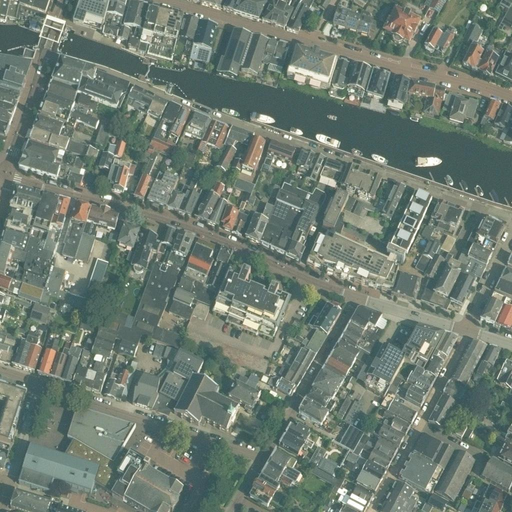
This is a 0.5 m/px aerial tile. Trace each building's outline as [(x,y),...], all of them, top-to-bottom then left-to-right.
[(5,18),(11,0),(0,0),(0,21),(5,22),(5,18)] [(11,0),(5,18),(9,19),(9,21),(15,21),(19,7),(18,7),(19,0),(11,0)] [(45,16),(50,1),(50,0),(19,0),(18,7),(19,7),(45,16)] [(102,33),(105,20),(105,19),(110,0),(80,0),(73,23),(102,33)] [(119,0),(110,0),(105,19),(105,20),(112,22),(111,26),(120,28),(126,2),(119,0)] [(220,11),(223,0),(202,0),(200,5),(220,11)] [(227,0),(222,11),(235,15),(242,0),(227,0)] [(242,0),(235,15),(258,23),(259,21),(262,23),(262,24),(263,24),(272,4),(274,0),(242,0)] [(288,32),(297,15),(287,10),(290,3),(283,0),(274,0),(272,4),(263,24),(284,31),(284,30),(287,30),(287,32),(288,32)] [(297,15),(288,32),(297,35),(313,3),(307,0),(305,0),(305,1),(304,2),(297,15)] [(322,0),(318,8),(324,12),(331,0),(322,0)] [(363,9),(365,6),(356,0),(354,0),(353,3),(363,9)] [(434,0),(429,9),(439,14),(446,0),(434,0)] [(138,51),(140,44),(150,8),(130,3),(126,2),(120,28),(120,29),(130,32),(127,43),(126,45),(128,49),(138,51)] [(420,19),(397,7),(395,12),(394,12),(389,24),(388,24),(384,33),(393,37),(392,39),(393,42),(398,45),(398,44),(401,43),(402,42),(408,44),(412,36),(413,36),(416,31),(415,30),(418,23),(420,19)] [(150,48),(160,11),(150,8),(140,44),(138,51),(145,53),(147,47),(149,48),(150,48)] [(333,26),(345,30),(349,15),(350,11),(342,9),(337,11),(333,26)] [(385,25),(393,13),(385,9),(378,21),(385,25)] [(159,59),(171,14),(160,11),(150,48),(149,48),(147,55),(159,59)] [(373,32),(377,24),(372,22),(367,20),(369,15),(362,13),(360,18),(356,33),(368,36),(370,30),(373,32)] [(172,62),(184,18),(171,14),(159,59),(172,62)] [(356,33),(360,18),(349,15),(345,30),(356,33)] [(193,45),(200,22),(184,18),(172,62),(178,64),(179,60),(180,61),(182,55),(187,56),(191,45),(193,45)] [(511,22),(504,18),(501,23),(507,27),(511,29),(511,22)] [(30,28),(39,31),(41,24),(32,21),(30,28)] [(205,63),(208,61),(217,27),(200,22),(193,45),(190,59),(205,63)] [(501,23),(498,28),(504,32),(507,27),(501,23)] [(117,40),(119,30),(106,26),(103,36),(117,40)] [(477,73),(488,51),(482,48),(480,49),(476,47),(473,46),(475,43),(477,43),(482,33),(479,32),(478,31),(478,29),(478,28),(474,26),(472,26),(471,28),(469,27),(461,42),(469,46),(470,48),(466,49),(465,52),(466,55),(467,56),(462,67),(470,70),(471,70),(472,72),(474,74),(477,73)] [(453,37),(456,32),(450,28),(447,34),(447,33),(444,38),(442,37),(444,33),(435,29),(424,48),(425,51),(425,52),(430,54),(433,53),(434,52),(441,56),(444,55),(454,38),(453,37)] [(130,32),(120,29),(120,30),(119,30),(117,40),(117,41),(127,43),(130,32)] [(236,79),(238,72),(250,37),(250,36),(235,31),(225,61),(221,60),(217,74),(236,79)] [(238,72),(241,73),(256,78),(261,63),(268,42),(252,37),(252,38),(250,37),(238,72)] [(268,65),(270,66),(272,59),(273,60),(277,45),(268,42),(261,63),(262,64),(263,65),(267,66),(268,65)] [(289,48),(277,45),(273,60),(272,59),(270,66),(282,70),(284,63),(289,48)] [(287,79),(309,86),(328,91),(336,62),(318,57),(295,50),(287,79)] [(488,50),(488,51),(477,73),(481,75),(489,79),(501,55),(494,51),(493,53),(488,50)] [(511,84),(511,56),(508,54),(503,63),(500,62),(498,66),(501,68),(497,77),(511,84)] [(0,75),(6,77),(3,87),(22,93),(32,65),(0,59),(0,75)] [(78,89),(86,68),(60,60),(53,81),(78,89)] [(345,91),(348,81),(345,80),(349,66),(337,62),(331,87),(345,91)] [(362,99),(370,72),(354,67),(347,89),(345,95),(362,99)] [(96,72),(86,68),(78,89),(77,93),(98,102),(98,103),(119,111),(125,98),(130,84),(96,72)] [(382,100),(388,82),(389,78),(379,75),(373,73),(366,96),(382,100)] [(410,84),(394,79),(394,80),(395,80),(388,104),(387,104),(403,109),(410,84)] [(95,112),(98,103),(98,102),(77,93),(78,89),(53,81),(48,94),(95,112)] [(443,103),(445,91),(435,89),(411,84),(408,95),(427,99),(424,113),(438,116),(441,102),(443,103)] [(0,92),(20,98),(22,93),(3,87),(0,85),(0,92)] [(132,108),(137,111),(146,93),(134,87),(128,99),(134,103),(132,108)] [(0,105),(15,110),(20,98),(0,92),(0,105)] [(156,98),(146,93),(137,111),(147,116),(150,110),(149,110),(156,98)] [(449,95),(442,112),(451,115),(449,121),(462,125),(464,118),(472,120),(478,103),(469,101),(468,104),(462,103),(464,99),(449,95)] [(96,130),(99,123),(85,117),(88,111),(74,106),(47,96),(43,105),(70,115),(68,118),(76,121),(96,130)] [(159,122),(168,104),(156,98),(149,110),(150,110),(147,116),(159,122)] [(493,123),(500,106),(490,102),(480,125),(485,127),(487,121),(493,123)] [(0,124),(9,128),(15,110),(0,105),(0,124)] [(74,129),(76,121),(68,118),(70,115),(43,105),(39,115),(66,125),(66,127),(74,129)] [(170,105),(162,121),(164,122),(172,126),(180,110),(170,105)] [(494,127),(507,133),(508,131),(511,121),(511,111),(503,107),(494,127)] [(172,126),(169,134),(178,139),(190,114),(180,110),(172,126)] [(202,141),(211,122),(192,114),(184,134),(202,141)] [(52,137),(49,148),(65,153),(82,158),(89,160),(90,159),(97,161),(99,154),(86,149),(86,148),(68,142),(69,140),(71,141),(74,133),(67,131),(62,129),(63,128),(38,119),(33,131),(52,137)] [(162,121),(153,140),(165,145),(167,142),(167,141),(160,138),(163,132),(160,131),(164,122),(162,121)] [(511,121),(508,131),(507,133),(503,142),(506,143),(509,143),(511,143),(511,142),(511,121)] [(219,150),(224,139),(228,129),(211,122),(202,141),(201,143),(198,152),(206,155),(208,149),(205,148),(206,146),(219,150)] [(0,124),(0,136),(5,139),(9,128),(0,124)] [(120,125),(116,135),(119,136),(125,138),(129,128),(120,125)] [(104,148),(110,130),(101,128),(95,145),(104,148)] [(249,147),(254,136),(232,128),(224,145),(228,147),(225,153),(217,168),(225,173),(236,153),(231,150),(235,142),(249,147)] [(49,148),(52,137),(33,131),(29,141),(49,148)] [(125,139),(135,143),(137,138),(127,134),(125,139)] [(140,138),(138,143),(145,146),(147,141),(140,138)] [(153,140),(149,149),(154,151),(159,153),(170,158),(174,149),(166,146),(165,145),(153,140)] [(254,173),(257,165),(265,146),(265,145),(252,140),(241,168),(254,173)] [(290,163),(295,151),(290,149),(272,143),(264,166),(263,166),(261,170),(268,173),(270,168),(274,157),(285,161),(290,163)] [(29,144),(24,155),(54,164),(81,172),(85,162),(29,144)] [(114,162),(108,183),(111,184),(109,190),(109,191),(123,195),(128,175),(133,176),(135,168),(120,164),(125,146),(117,144),(115,150),(116,150),(113,158),(112,161),(114,162)] [(103,156),(99,170),(109,173),(112,161),(113,158),(116,150),(115,150),(109,148),(106,157),(103,156)] [(146,154),(142,163),(147,165),(151,156),(152,156),(154,151),(149,149),(147,154),(146,154)] [(144,173),(134,198),(143,202),(148,191),(150,192),(153,183),(147,180),(156,158),(159,153),(154,151),(152,156),(151,156),(147,165),(144,173)] [(297,173),(306,177),(307,174),(315,156),(305,153),(302,152),(296,166),(299,167),(297,173)] [(239,172),(245,156),(238,153),(232,169),(239,172)] [(80,187),(83,178),(79,177),(81,172),(54,164),(24,155),(19,169),(57,180),(67,184),(68,183),(80,187)] [(192,167),(195,158),(187,155),(184,164),(192,167)] [(315,183),(317,178),(326,159),(315,156),(307,174),(306,177),(306,179),(315,183)] [(338,185),(340,180),(346,167),(327,160),(322,173),(320,178),(338,185)] [(365,178),(361,177),(363,173),(348,168),(341,188),(373,201),(381,181),(366,175),(365,178)] [(159,175),(147,203),(166,210),(173,193),(178,181),(159,175)] [(184,198),(178,214),(190,218),(199,197),(195,195),(192,194),(194,190),(198,182),(192,180),(187,192),(184,198)] [(236,180),(233,189),(240,192),(244,182),(236,180)] [(277,201),(274,209),(267,227),(268,227),(260,246),(270,250),(285,257),(299,264),(305,252),(302,251),(306,242),(306,241),(319,211),(320,212),(326,199),(324,195),(315,190),(312,197),(300,192),(303,183),(297,181),(293,189),(288,187),(289,187),(284,184),(281,191),(280,191),(277,201)] [(397,206),(405,189),(405,188),(396,184),(387,202),(397,206)] [(219,200),(224,188),(217,185),(215,187),(211,196),(207,195),(194,219),(209,225),(219,202),(220,200),(219,200)] [(173,193),(166,210),(178,214),(184,198),(188,189),(184,187),(181,195),(180,194),(179,196),(173,193)] [(277,201),(280,191),(281,190),(274,187),(270,198),(277,201)] [(16,188),(0,241),(0,247),(23,254),(26,255),(30,241),(44,196),(16,188)] [(250,198),(251,196),(248,195),(248,194),(245,193),(239,211),(242,212),(246,203),(248,204),(250,198)] [(425,215),(432,200),(415,193),(408,207),(425,215)] [(348,200),(348,199),(338,194),(323,227),(334,232),(334,231),(348,200)] [(44,196),(30,241),(46,245),(49,235),(59,201),(44,196)] [(350,214),(356,201),(350,198),(344,211),(350,214)] [(218,228),(228,201),(224,199),(222,203),(219,202),(209,225),(218,228)] [(46,245),(44,253),(54,256),(54,254),(62,230),(70,204),(59,201),(49,235),(46,245)] [(359,218),(363,209),(365,205),(359,202),(353,215),(359,218)] [(390,221),(397,206),(387,202),(381,216),(378,214),(377,216),(378,216),(378,215),(390,220),(389,221),(390,221)] [(439,203),(428,227),(439,232),(440,232),(451,208),(439,203)] [(87,264),(95,240),(93,240),(93,239),(84,235),(91,210),(75,205),(63,246),(65,246),(62,256),(87,264)] [(263,215),(263,216),(255,214),(246,239),(260,245),(267,227),(274,209),(267,206),(263,215)] [(93,239),(96,229),(97,226),(114,231),(119,215),(92,207),(91,210),(84,235),(93,239)] [(239,211),(228,207),(221,225),(224,226),(223,230),(232,234),(239,211)] [(419,229),(425,215),(408,207),(402,221),(419,229)] [(451,208),(440,232),(452,237),(463,213),(451,208)] [(241,237),(249,214),(242,212),(239,211),(232,234),(241,237)] [(359,218),(364,220),(367,213),(362,211),(359,218)] [(479,230),(474,241),(478,243),(484,246),(495,223),(492,221),(491,222),(485,219),(484,220),(479,230)] [(412,242),(419,229),(402,221),(396,235),(412,242)] [(495,223),(484,246),(494,251),(505,227),(498,223),(498,224),(495,223)] [(125,227),(119,244),(126,246),(126,248),(132,250),(134,244),(137,245),(138,246),(141,237),(137,235),(139,231),(125,227)] [(426,228),(421,236),(428,242),(428,243),(430,243),(423,257),(429,260),(431,256),(434,258),(434,257),(436,252),(439,254),(440,251),(448,255),(455,241),(447,237),(442,246),(440,245),(439,245),(440,243),(437,242),(430,238),(433,232),(438,235),(439,232),(428,227),(426,228)] [(474,228),(463,251),(470,254),(473,247),(476,248),(478,243),(474,241),(479,230),(474,228)] [(161,244),(158,254),(160,254),(163,255),(164,251),(166,247),(172,249),(177,233),(166,229),(161,244)] [(137,245),(130,266),(134,267),(133,269),(133,271),(135,273),(138,274),(141,274),(142,272),(143,270),(145,271),(152,253),(157,255),(158,254),(161,244),(155,242),(157,237),(152,235),(152,233),(145,231),(144,233),(143,232),(141,237),(138,246),(137,245)] [(167,253),(163,263),(167,265),(167,266),(172,268),(173,264),(178,265),(183,267),(194,239),(177,233),(172,249),(170,254),(167,253)] [(406,255),(412,242),(396,235),(390,247),(393,249),(402,253),(406,255)] [(111,236),(108,243),(114,245),(117,238),(111,236)] [(393,249),(392,253),(388,251),(385,256),(390,258),(388,263),(387,263),(386,265),(372,259),(333,241),(331,245),(318,239),(306,266),(319,272),(326,275),(362,286),(376,290),(376,289),(381,291),(381,292),(387,294),(392,295),(395,284),(397,275),(398,271),(393,268),(394,266),(395,266),(394,266),(396,261),(402,264),(405,259),(400,257),(402,253),(393,249)] [(0,247),(0,275),(31,284),(44,288),(43,289),(43,290),(41,297),(42,298),(40,305),(48,307),(50,300),(66,305),(70,295),(60,292),(65,272),(55,270),(57,257),(57,256),(57,255),(56,255),(56,254),(55,254),(54,254),(54,256),(44,253),(46,245),(30,241),(26,255),(23,254),(0,247)] [(191,316),(192,317),(194,310),(190,309),(192,304),(196,306),(197,304),(203,306),(210,309),(216,294),(202,289),(203,288),(207,278),(213,263),(209,261),(212,254),(215,247),(199,241),(198,241),(196,247),(195,247),(173,302),(169,311),(168,314),(187,322),(187,321),(189,322),(190,319),(191,316)] [(470,254),(468,258),(471,260),(486,267),(491,256),(476,248),(473,247),(470,254)] [(210,279),(207,278),(203,288),(216,293),(232,254),(222,249),(210,279)] [(129,253),(126,262),(131,264),(134,255),(129,253)] [(428,282),(422,301),(428,304),(443,309),(460,274),(463,275),(467,269),(466,269),(463,267),(464,266),(461,265),(451,260),(453,257),(448,255),(444,262),(434,282),(433,284),(428,282)] [(463,275),(462,278),(473,283),(476,278),(480,280),(486,267),(471,260),(468,258),(464,266),(463,267),(466,269),(467,269),(463,275)] [(98,260),(95,267),(105,270),(107,263),(98,260)] [(131,331),(130,333),(140,338),(152,341),(155,333),(154,333),(156,328),(171,290),(173,291),(178,280),(176,279),(179,272),(175,271),(178,265),(173,264),(172,268),(167,266),(156,262),(156,263),(135,321),(131,331)] [(95,267),(93,273),(103,276),(105,270),(95,267)] [(238,277),(237,276),(238,274),(230,270),(212,313),(227,319),(226,323),(257,336),(257,334),(273,341),(289,300),(281,297),(280,299),(278,298),(276,298),(278,292),(272,289),(268,298),(264,297),(265,294),(249,288),(248,290),(244,289),(250,275),(243,272),(241,278),(238,277)] [(511,273),(505,270),(503,274),(494,293),(511,299),(511,273)] [(93,273),(91,279),(101,282),(103,276),(93,273)] [(0,289),(13,294),(14,290),(20,292),(19,295),(32,300),(31,303),(40,305),(42,298),(41,297),(43,290),(43,289),(44,288),(31,284),(0,275),(0,289)] [(414,303),(420,282),(397,275),(395,284),(392,295),(391,296),(414,303)] [(462,278),(451,302),(455,303),(454,304),(460,307),(460,306),(462,307),(466,299),(467,299),(470,294),(468,293),(473,283),(462,278)] [(91,279),(89,285),(99,288),(101,282),(91,279)] [(89,285),(87,291),(97,294),(99,288),(89,285)] [(87,291),(85,297),(95,300),(97,294),(87,291)] [(494,327),(506,300),(493,294),(481,322),(494,327)] [(0,295),(0,309),(6,311),(6,312),(21,316),(23,309),(30,311),(31,306),(4,297),(0,295)] [(70,295),(66,305),(71,307),(75,297),(70,295)] [(75,297),(71,307),(76,308),(80,298),(75,297)] [(84,300),(81,310),(91,312),(95,300),(85,297),(84,300)] [(80,298),(76,308),(81,310),(84,300),(80,298)] [(197,304),(196,306),(194,310),(192,317),(198,319),(203,306),(197,304)] [(45,326),(50,310),(34,305),(29,321),(45,326)] [(210,309),(203,306),(198,319),(204,322),(210,309)] [(316,354),(317,354),(340,314),(327,307),(326,308),(325,307),(321,313),(323,314),(318,322),(313,319),(308,327),(316,332),(310,344),(306,342),(304,341),(303,342),(301,345),(305,347),(316,354)] [(511,310),(503,307),(495,327),(511,332),(511,330),(511,310)] [(374,348),(380,337),(375,335),(377,331),(375,329),(382,317),(361,310),(357,311),(350,324),(365,333),(362,339),(364,340),(363,342),(374,348)] [(112,313),(109,324),(112,325),(113,324),(120,327),(131,331),(135,321),(112,313)] [(95,329),(97,322),(83,317),(81,325),(95,329)] [(100,329),(97,339),(114,344),(115,341),(120,327),(113,324),(112,325),(110,332),(100,329)] [(368,359),(374,348),(363,342),(364,340),(362,339),(365,333),(350,324),(339,342),(359,354),(368,359)] [(120,327),(115,341),(122,343),(137,348),(140,338),(130,333),(131,331),(120,327)] [(155,333),(152,341),(157,343),(177,350),(182,338),(156,328),(154,333),(155,333)] [(422,372),(442,334),(418,328),(406,350),(405,350),(401,357),(401,358),(404,359),(403,362),(422,372)] [(181,344),(187,347),(192,334),(186,331),(181,344)] [(0,333),(0,362),(12,367),(16,357),(12,356),(16,344),(19,345),(21,340),(7,335),(0,333)] [(16,357),(12,367),(23,370),(35,334),(31,333),(29,334),(26,341),(21,340),(19,345),(16,357)] [(187,347),(194,349),(199,336),(192,334),(187,347)] [(34,374),(41,351),(36,349),(40,337),(34,335),(23,370),(34,374)] [(446,359),(457,338),(444,335),(435,352),(438,353),(436,354),(439,356),(439,355),(446,359)] [(194,349),(200,351),(205,339),(199,336),(194,349)] [(97,339),(95,347),(111,352),(114,344),(97,339)] [(200,351),(205,354),(211,341),(205,339),(200,351)] [(45,352),(38,375),(49,379),(56,356),(61,343),(55,341),(50,354),(45,352)] [(205,354),(211,356),(216,343),(211,341),(205,354)] [(350,370),(359,354),(339,342),(330,359),(350,370)] [(472,374),(486,347),(471,342),(458,366),(472,374)] [(56,356),(49,379),(60,382),(71,348),(72,345),(68,344),(66,343),(66,345),(62,357),(56,356)] [(122,343),(119,354),(133,359),(137,348),(122,343)] [(216,343),(211,356),(217,358),(222,345),(216,343)] [(217,358),(223,360),(228,347),(222,345),(217,358)] [(135,391),(132,406),(151,412),(153,409),(160,413),(168,417),(171,412),(175,414),(174,415),(197,427),(198,425),(203,427),(205,423),(226,434),(232,421),(239,409),(214,397),(217,390),(193,378),(194,376),(197,378),(203,365),(180,353),(156,346),(153,356),(167,361),(167,367),(171,370),(170,372),(169,373),(168,373),(159,381),(144,376),(138,388),(137,392),(135,391)] [(95,347),(92,354),(96,355),(102,358),(107,359),(109,360),(111,352),(95,347)] [(228,347),(223,360),(229,362),(234,349),(228,347)] [(289,357),(288,359),(307,370),(315,357),(314,357),(316,354),(305,347),(296,361),(289,357)] [(391,386),(403,362),(404,359),(401,358),(401,357),(383,347),(363,386),(364,388),(384,399),(387,393),(391,386)] [(71,348),(60,382),(70,386),(78,363),(82,351),(71,348)] [(491,373),(500,351),(488,348),(473,381),(479,384),(486,371),(491,373)] [(229,362),(235,365),(240,352),(234,349),(229,362)] [(245,354),(240,352),(235,365),(240,367),(245,354)] [(439,356),(436,354),(438,353),(435,352),(432,358),(443,364),(446,359),(439,355),(439,356)] [(240,367),(246,369),(251,356),(245,354),(240,367)] [(88,371),(82,389),(91,392),(102,358),(96,355),(94,362),(96,362),(92,372),(88,371)] [(246,369),(252,371),(257,358),(251,356),(246,369)] [(102,358),(91,392),(100,395),(106,377),(101,375),(103,368),(104,368),(105,364),(107,359),(102,358)] [(252,371),(258,373),(263,360),(257,358),(252,371)] [(435,379),(443,364),(432,358),(424,374),(435,379)] [(302,380),(307,370),(288,359),(285,364),(292,368),(290,372),(302,380)] [(345,379),(350,370),(330,359),(325,368),(345,379)] [(258,373),(264,376),(267,368),(269,363),(263,360),(258,373)] [(511,364),(506,362),(497,381),(500,382),(499,385),(510,391),(511,388),(511,364)] [(464,389),(472,374),(458,366),(450,381),(464,389)] [(78,369),(73,386),(82,389),(88,371),(86,370),(86,369),(83,368),(82,370),(78,369)] [(289,373),(282,369),(278,375),(285,379),(284,381),(297,388),(302,380),(290,372),(289,373)] [(338,391),(344,381),(324,369),(318,380),(338,391)] [(435,379),(424,374),(415,369),(406,384),(427,395),(435,379)] [(120,402),(129,375),(122,372),(120,377),(115,391),(117,391),(114,400),(120,402)] [(114,400),(117,391),(115,391),(120,377),(111,374),(104,396),(114,400)] [(252,390),(255,384),(257,380),(250,376),(248,381),(245,386),(252,390)] [(245,386),(248,381),(241,377),(238,383),(245,386)] [(296,390),(276,378),(270,379),(267,386),(274,390),(275,389),(276,389),(275,389),(291,398),(296,390)] [(331,402),(336,394),(338,391),(318,380),(312,391),(331,402)] [(0,440),(10,444),(27,393),(16,389),(17,389),(6,385),(6,384),(0,381),(0,400),(8,403),(0,426),(0,440)] [(457,406),(466,390),(450,382),(441,398),(457,406)] [(257,402),(260,397),(235,384),(228,398),(246,407),(245,410),(250,412),(251,410),(252,411),(257,402)] [(399,390),(391,386),(387,393),(395,397),(399,390)] [(420,409),(427,395),(411,387),(404,401),(420,409)] [(331,402),(312,391),(306,400),(330,414),(336,404),(331,402)] [(411,425),(416,415),(396,404),(398,399),(389,394),(385,400),(380,408),(385,411),(385,412),(393,416),(394,415),(411,425)] [(443,431),(457,406),(441,398),(428,423),(443,431)] [(341,421),(345,413),(351,403),(346,400),(336,419),(341,421)] [(320,426),(325,419),(327,414),(305,402),(298,414),(320,426)] [(355,402),(351,409),(359,414),(364,405),(359,402),(357,404),(355,402)] [(505,411),(508,406),(502,403),(499,408),(505,411)] [(66,450),(67,452),(64,458),(30,447),(19,485),(50,495),(54,482),(91,494),(94,485),(112,496),(112,497),(123,503),(124,500),(144,511),(172,511),(178,503),(176,502),(181,493),(182,492),(181,491),(181,492),(176,489),(176,488),(175,488),(169,485),(170,484),(169,484),(168,484),(163,481),(162,480),(162,481),(157,477),(156,477),(152,475),(152,474),(151,474),(151,473),(150,472),(150,473),(148,472),(150,468),(147,466),(148,464),(147,464),(142,461),(141,461),(137,458),(136,458),(132,455),(131,454),(130,456),(128,460),(123,457),(119,455),(135,428),(76,409),(67,438),(73,442),(70,447),(68,447),(66,448),(66,450)] [(390,422),(393,416),(385,412),(382,418),(390,422)] [(390,429),(405,436),(410,427),(395,419),(392,425),(385,421),(383,425),(390,429)] [(364,434),(345,424),(342,429),(341,432),(345,434),(339,446),(350,451),(356,440),(359,442),(364,434)] [(461,441),(466,429),(456,424),(450,435),(461,441)] [(376,425),(371,434),(398,449),(403,439),(383,429),(376,425)] [(291,426),(285,437),(308,449),(310,451),(313,446),(306,443),(310,436),(308,435),(310,433),(298,426),(297,429),(291,426)] [(466,443),(472,432),(466,429),(461,441),(466,443)] [(511,430),(507,437),(501,435),(501,436),(495,433),(492,440),(503,445),(504,442),(511,445),(511,430)] [(431,466),(442,446),(421,435),(411,455),(431,466)] [(363,436),(359,443),(364,446),(366,447),(368,443),(370,439),(363,436)] [(307,451),(308,449),(285,437),(279,447),(298,458),(303,449),(307,451)] [(368,443),(366,447),(374,451),(392,461),(397,450),(379,441),(376,447),(368,443)] [(359,443),(353,455),(358,458),(362,451),(371,455),(368,462),(386,471),(392,461),(374,451),(366,447),(364,446),(359,443)] [(443,473),(454,453),(442,446),(431,466),(443,473)] [(511,451),(505,448),(502,453),(497,451),(493,459),(511,468),(511,451)] [(310,460),(307,465),(308,466),(309,465),(314,468),(313,469),(317,470),(322,460),(326,453),(318,449),(317,449),(315,454),(311,461),(310,460)] [(276,451),(266,468),(290,482),(296,485),(301,475),(292,470),(296,462),(291,459),(290,460),(276,451)] [(453,503),(467,477),(474,464),(455,453),(434,493),(453,503)] [(443,473),(431,466),(411,455),(397,480),(430,497),(443,473)] [(305,457),(302,462),(307,465),(310,460),(305,457)] [(322,460),(317,470),(321,473),(323,474),(333,480),(334,479),(338,473),(339,470),(335,467),(336,466),(327,461),(326,462),(322,460)] [(511,485),(511,472),(491,461),(483,475),(481,474),(479,478),(481,479),(508,493),(511,485)] [(358,472),(380,483),(385,473),(367,463),(364,469),(356,465),(355,467),(348,463),(347,466),(354,469),(358,472)] [(356,484),(374,494),(380,483),(358,472),(354,469),(347,466),(346,468),(345,469),(348,470),(352,472),(356,475),(356,476),(359,477),(356,484)] [(290,482),(266,468),(261,476),(262,476),(276,484),(279,480),(290,486),(292,483),(290,482)] [(313,469),(310,475),(319,480),(323,474),(321,473),(317,470),(313,469)] [(278,487),(261,477),(257,484),(255,487),(285,505),(288,500),(275,492),(278,487)] [(334,488),(335,488),(340,491),(345,481),(339,478),(337,482),(334,487),(334,488)] [(395,484),(391,493),(401,499),(402,497),(404,498),(405,497),(410,500),(414,502),(415,500),(411,497),(413,493),(395,484)] [(471,494),(474,488),(468,485),(465,491),(471,494)] [(285,505),(255,487),(253,491),(249,498),(266,508),(269,503),(282,511),(285,505)] [(346,496),(348,493),(343,490),(342,492),(340,491),(335,488),(334,488),(331,494),(335,496),(337,494),(345,498),(342,504),(357,511),(364,511),(368,506),(351,497),(351,499),(346,496)] [(373,496),(356,488),(352,495),(348,492),(348,493),(346,496),(351,499),(351,497),(368,506),(373,496)] [(483,500),(501,509),(503,505),(502,505),(506,497),(489,489),(483,500)] [(468,501),(471,494),(465,491),(461,498),(468,501)] [(16,493),(11,510),(18,511),(72,511),(69,511),(61,509),(61,506),(51,503),(49,503),(16,493)] [(391,493),(385,503),(400,511),(411,511),(416,503),(414,502),(410,500),(405,497),(404,498),(402,497),(401,499),(391,493)] [(428,496),(424,504),(433,509),(438,511),(442,511),(446,504),(432,497),(431,498),(428,496)] [(476,504),(473,510),(477,511),(500,511),(501,509),(483,500),(480,506),(476,504)] [(400,511),(385,503),(380,511),(400,511)]
